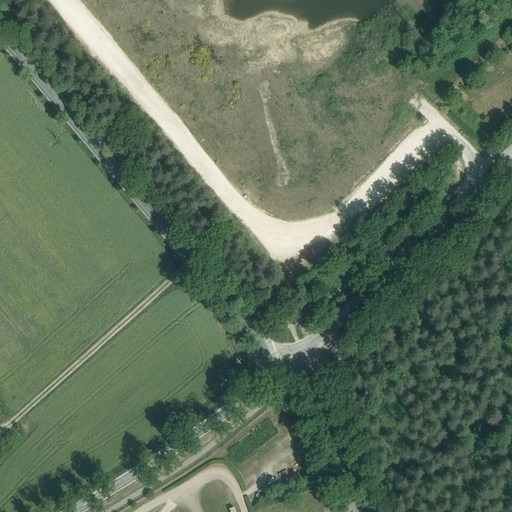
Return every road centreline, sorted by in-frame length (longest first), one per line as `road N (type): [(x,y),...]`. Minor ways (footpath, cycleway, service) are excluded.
road 1 (track): [(488,174),(440,143),(317,232),(268,229),(58,0)]
road 2 (tertiary): [(270,371),(266,346),(0,29)]
road 3 (unclassified): [(303,357),(511,151)]
road 4 (track): [(0,431),(196,260)]
road 5 (tertiary): [(74,511),(164,457),(270,371)]
road 6 (unclassified): [(303,357),(359,511)]
